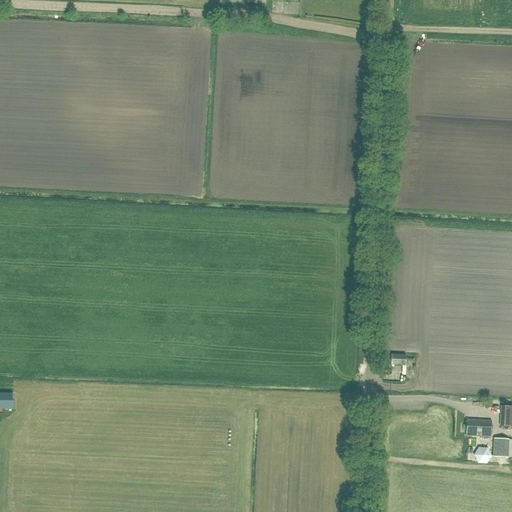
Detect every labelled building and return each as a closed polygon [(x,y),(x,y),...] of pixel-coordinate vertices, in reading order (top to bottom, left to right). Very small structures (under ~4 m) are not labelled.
[(0,396),(0,409),(13,410),(14,397),(0,396)] [(511,406),(501,406),(500,426),(511,427),(511,422),(511,406)] [(465,437),(490,438),(491,421),(466,420),(465,437)] [(499,439),(498,458),(508,458),(509,439),(499,439)] [(476,464),(491,463),(491,448),(476,449),(476,464)]
